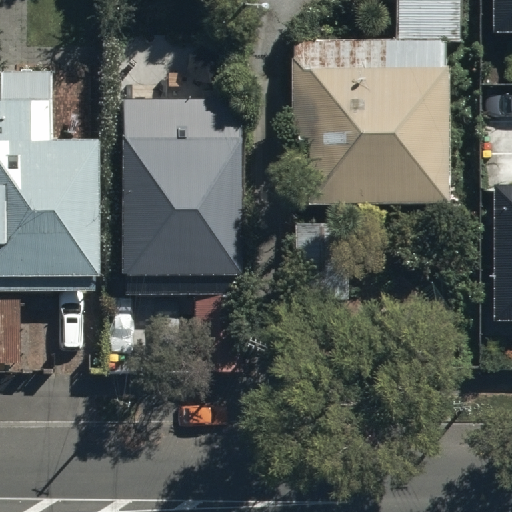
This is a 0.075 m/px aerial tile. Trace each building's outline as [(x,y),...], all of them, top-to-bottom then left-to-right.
[(469,0),(401,0),(401,51),(470,51),(469,0)] [(511,0),(493,0),(493,32),(511,32),(511,0)] [(448,58),(292,56),(290,214),(465,217),(466,180),(446,179),(448,58)] [(47,76),(0,76),(0,297),(98,296),(96,142),(48,142),(47,76)] [(244,101),(127,103),(129,302),(197,301),(197,377),(260,376),(259,298),(246,299),(244,101)] [(511,184),(495,184),(495,320),(511,319),(511,184)] [(22,305),(0,304),(0,364),(21,365),(22,305)]
